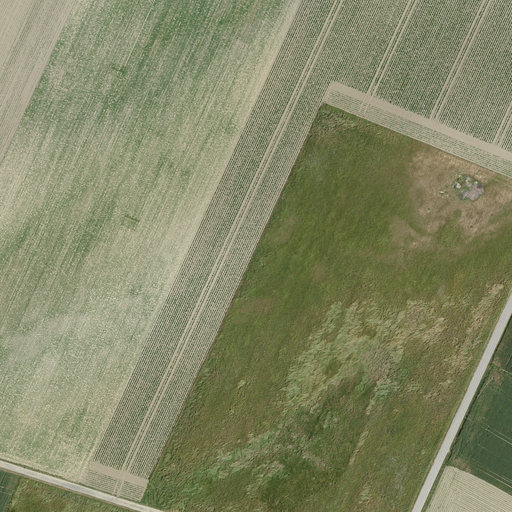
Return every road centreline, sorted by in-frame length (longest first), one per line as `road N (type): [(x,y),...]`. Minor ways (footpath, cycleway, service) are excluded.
road 1 (unclassified): [(511,301),(415,511)]
road 2 (track): [(151,511),(0,464)]
